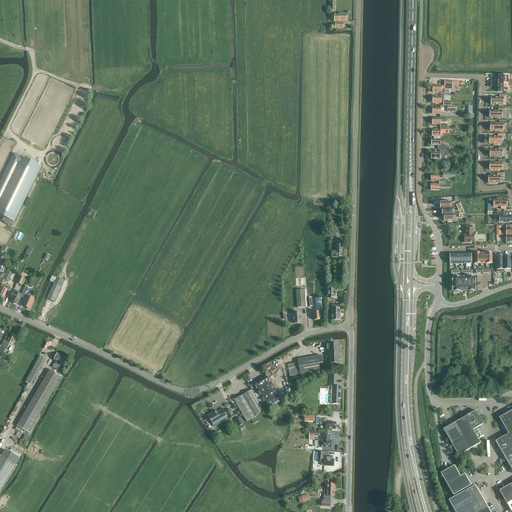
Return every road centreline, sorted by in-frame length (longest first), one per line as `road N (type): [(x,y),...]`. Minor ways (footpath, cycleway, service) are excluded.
road 1 (unclassified): [(349,326),(299,337),(190,391),(0,308)]
road 2 (unclassified): [(349,326),(358,0)]
road 3 (primary): [(408,285),(413,0)]
road 4 (residential): [(420,76),(483,77),(481,184),(506,186),(511,201)]
road 5 (unclassified): [(348,511),(349,326)]
road 6 (residential): [(439,250),(419,195),(420,76)]
road 7 (unclassified): [(491,403),(431,396),(427,331),(437,303)]
road 8 (primary): [(407,420),(408,285)]
